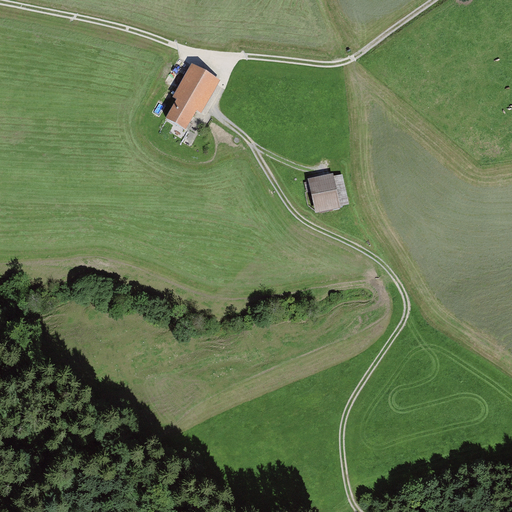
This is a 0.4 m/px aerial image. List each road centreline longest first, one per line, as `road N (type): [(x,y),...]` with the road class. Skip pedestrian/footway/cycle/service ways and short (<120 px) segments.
road 1 (track): [(358,511),(343,460),(346,410),(403,323),(405,295),(372,255),(303,220),(253,148),(212,109),(225,56)]
road 2 (track): [(0,3),(183,49),(332,65),(437,0)]
